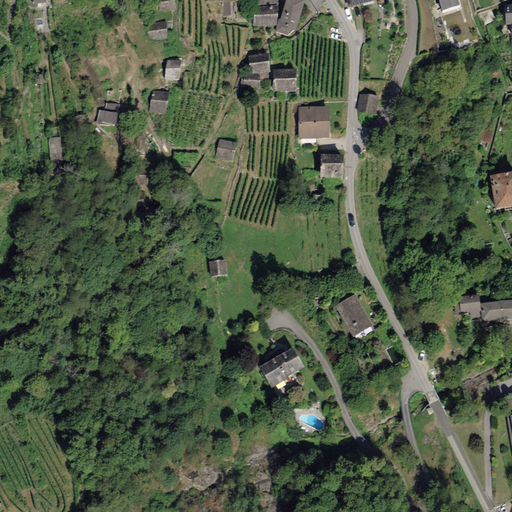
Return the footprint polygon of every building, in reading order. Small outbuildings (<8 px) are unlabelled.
[(305,2),(297,0),(286,0),(276,33),(287,37),(296,32),(305,2)] [(374,0),(346,0),(349,8),(375,2),(374,0)] [(458,0),(438,0),(442,13),(461,7),(458,0)] [(276,9),(254,9),(254,25),(276,25),(276,9)] [(166,23),(147,24),(148,42),(167,41),(166,23)] [(267,56),(246,59),(248,76),(270,73),(267,56)] [(180,63),(166,62),(165,80),(178,82),(180,63)] [(498,78),(497,69),(484,71),(485,79),(498,78)] [(295,72),(273,71),(273,93),(295,93),(295,72)] [(260,77),(241,76),(241,88),(259,89),(260,77)] [(169,94),(152,92),(149,114),(166,116),(169,94)] [(377,98),(360,96),(357,113),(374,115),(377,98)] [(104,112),(99,112),(98,124),(115,126),(118,105),(105,104),(104,112)] [(330,109),(298,109),(298,140),(330,140),(330,109)] [(489,145),(492,133),(476,128),(472,140),(489,145)] [(61,139),(48,140),(50,162),(62,161),(61,139)] [(237,145),(219,140),(214,158),(232,163),(237,145)] [(344,158),(321,157),(320,180),(342,181),(344,158)] [(149,177),(133,175),(132,185),(148,187),(149,177)] [(511,175),(490,179),(496,211),(511,208),(511,175)] [(225,261),(209,263),(210,279),(227,278),(225,261)] [(354,296),(334,308),(353,340),(373,328),(354,296)] [(479,298),(460,299),(461,321),(479,320),(479,324),(511,322),(511,303),(480,306),(479,298)] [(292,350),(259,370),(272,390),(304,370),(292,350)]
